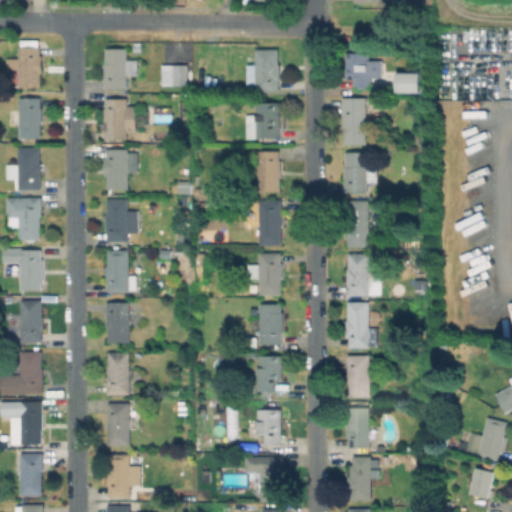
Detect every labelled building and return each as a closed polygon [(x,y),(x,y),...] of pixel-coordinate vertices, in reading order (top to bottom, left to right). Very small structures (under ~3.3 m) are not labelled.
[(41,46),(41,55),(43,55),(43,72),(42,72),(42,86),(21,87),(21,69),(8,69),(8,58),(20,58),(20,46),(41,46)] [(128,47),(129,87),(106,88),(106,63),(107,62),(107,48),(128,47)] [(280,48),(280,63),(281,63),(282,79),(280,79),(280,90),(257,90),(257,84),(249,84),(248,64),(257,64),(257,49),(280,48)] [(371,52),(371,76),(372,76),(372,87),(356,87),(356,78),(348,78),(347,52),(371,52)] [(191,80),(191,84),(165,84),(165,67),(191,67),(191,80)] [(422,75),(420,92),(400,90),(402,73),(422,75)] [(41,96),(41,106),(44,106),(44,121),(42,121),(42,137),(21,137),(20,96),(41,96)] [(368,96),(368,143),(346,143),(346,128),(344,128),(344,96),(368,96)] [(137,107),(138,129),(129,129),(129,138),(107,138),(107,129),(106,129),(106,108),(107,108),(107,98),(128,98),(129,107),(137,107)] [(281,136),(248,137),(247,114),(257,114),(257,102),(281,101),(281,136)] [(151,122),(169,121),(169,106),(151,107),(151,122)] [(124,142),(124,148),(129,148),(129,151),(139,151),(139,172),(130,172),(130,188),(108,188),(108,175),(106,175),(106,157),(108,157),(108,148),(113,148),(113,142),(124,142)] [(41,146),(41,162),(42,162),(43,187),(20,188),(21,178),(8,178),(7,163),(21,163),(20,146),(41,146)] [(281,150),(281,160),(282,160),(283,175),(282,175),(282,190),(260,190),(260,150),(281,150)] [(378,167),(378,181),(368,181),(369,191),(346,191),(345,166),(347,166),(347,151),(369,150),(369,167),(378,167)] [(191,180),(191,192),(180,192),(180,180),(191,180)] [(189,195),(188,205),(181,205),(182,194),(189,195)] [(41,213),(42,238),(21,238),(20,227),(9,228),(9,197),(43,196),(43,213),(41,213)] [(129,198),(130,240),(109,240),(109,230),(107,230),(107,214),(108,214),(108,199),(129,198)] [(282,225),(283,244),(261,244),(261,199),(284,199),(284,225),(282,225)] [(370,199),(371,245),(350,246),(349,237),(348,237),(348,210),(349,210),(349,200),(370,199)] [(43,248),(43,258),(45,258),(45,280),(43,280),(43,288),(21,289),(22,277),(9,277),(9,262),(22,262),(22,261),(6,261),(5,248),(23,247),(23,248),(43,248)] [(161,258),(161,248),(172,248),(172,258),(161,258)] [(138,274),(138,289),(130,289),(130,291),(110,291),(110,280),(108,280),(108,265),(109,265),(109,250),(130,249),(131,274),(138,274)] [(207,251),(207,259),(199,259),(199,251),(207,251)] [(282,251),(282,263),(284,263),(284,277),(282,277),(283,293),(261,294),(261,277),(250,277),(250,264),(261,264),(261,252),(282,251)] [(370,252),(370,295),(350,295),(350,285),(348,285),(348,267),(350,267),(350,252),(370,252)] [(43,299),(44,315),(45,315),(45,330),(44,330),(44,341),(23,341),(22,299),(43,299)] [(130,301),(131,341),(110,341),(110,327),(109,327),(108,301),(130,301)] [(371,301),(370,327),(379,327),(379,343),(370,343),(371,346),(351,347),(351,337),(348,337),(348,319),(350,319),(349,301),(371,301)] [(283,302),(283,311),(285,311),(285,333),(283,333),(283,343),(262,343),(261,302),(283,302)] [(43,350),(44,367),(45,367),(46,392),(1,393),(1,373),(22,373),(22,351),(43,350)] [(131,351),(131,393),(108,393),(108,376),(110,376),(110,351),(131,351)] [(267,352),(282,352),(282,380),(274,380),(274,390),(259,390),(259,352),(267,352)] [(350,395),(350,353),(372,353),(371,396),(350,395)] [(419,383),(418,395),(408,395),(408,383),(419,383)] [(450,384),(450,403),(441,403),(441,384),(450,384)] [(511,409),(507,412),(497,393),(511,385),(511,409)] [(130,401),(131,443),(111,444),(110,402),(130,401)] [(211,401),(211,444),(194,444),(194,401),(211,401)] [(223,401),(223,438),(212,438),(212,401),(223,401)] [(46,403),(46,442),(13,442),(14,403),(46,403)] [(238,403),(238,437),(226,437),(226,403),(238,403)] [(372,406),(372,447),(350,447),(350,437),(348,437),(348,422),(349,422),(349,406),(372,406)] [(283,408),(283,443),(266,443),(266,434),(260,434),(259,409),(283,408)] [(508,421),(499,458),(479,453),(488,416),(508,421)] [(43,470),(44,494),(22,494),(22,478),(16,479),(15,452),(44,452),(45,470),(43,470)] [(131,453),(132,496),(111,496),(111,484),(109,484),(108,469),(111,469),(111,453),(131,453)] [(284,455),(284,500),(263,500),(262,488),(254,488),(254,471),(247,471),(248,455),(284,455)] [(382,458),(382,463),(373,463),(373,499),(352,499),(351,491),(349,491),(349,475),(351,475),(351,464),(354,464),(354,455),(372,455),(373,458),(382,458)] [(496,471),(491,496),(473,491),(479,467),(496,471)] [(45,503),(45,511),(16,511),(16,505),(24,505),(24,503),(45,503)]
